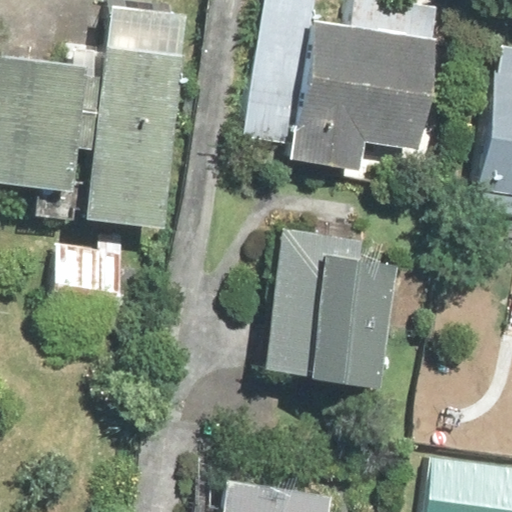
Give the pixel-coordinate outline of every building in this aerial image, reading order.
[(307,0),(254,0),(233,136),(274,143),(272,157),(347,169),(351,141),(405,149),(427,5),(397,0),(340,0),(336,25),(304,20),(307,0)] [(60,62),(0,55),(0,182),(65,190),(62,216),(147,226),(172,13),(89,4),(85,43),(63,41),(60,62)] [(511,46),(486,41),(460,185),(468,187),(465,206),(511,214),(511,46)] [(350,239),(269,226),(246,367),(366,386),(373,341),(381,342),(390,285),(383,283),(386,263),(347,256),(350,239)] [(47,240),(33,320),(119,334),(130,267),(113,264),(118,236),(93,231),(91,248),(47,240)] [(511,511),(511,467),(420,455),(412,511),(511,511)] [(317,511),(320,493),(212,476),(205,511),(317,511)]
